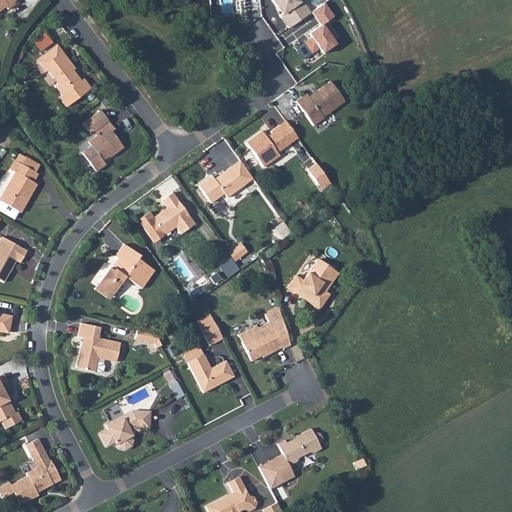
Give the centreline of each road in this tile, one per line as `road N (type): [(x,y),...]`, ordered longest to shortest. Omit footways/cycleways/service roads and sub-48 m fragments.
road 1 (residential): [(97,496),(43,379),(45,296),(61,256),(95,210),(176,151)]
road 2 (residential): [(97,496),(300,388)]
road 3 (residential): [(176,151),(60,0)]
road 4 (residential): [(176,151),(277,82),(280,71),(256,32)]
